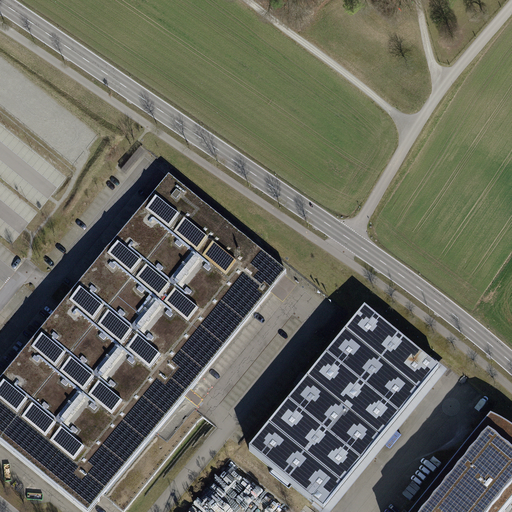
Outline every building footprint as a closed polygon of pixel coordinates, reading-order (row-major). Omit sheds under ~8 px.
[(122,168),(129,174),(148,152),(140,145),(122,168)] [(0,379),(0,441),(86,511),(89,511),(285,273),(167,176),(0,379)] [(249,449),(324,511),(442,369),(367,307),(249,449)] [(346,314),(340,309),(320,334),(326,339),(346,314)] [(511,430),(494,420),(417,511),(503,511),(511,502),(511,430)]
